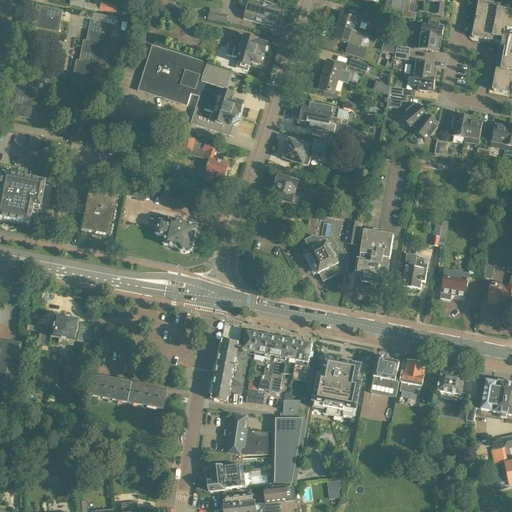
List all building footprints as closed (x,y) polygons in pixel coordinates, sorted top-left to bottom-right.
[(248,0),(243,20),(263,25),(263,24),(276,28),(282,7),(269,3),(268,5),(251,0),(248,0)] [(391,13),(400,15),(403,2),(393,0),(391,13)] [(403,0),(402,11),(408,12),(410,0),(403,0)] [(428,0),(428,2),(436,3),(434,15),(442,16),(444,0),(428,0)] [(159,11),(166,12),(168,2),(161,1),(159,11)] [(511,12),(509,12),(510,7),(479,1),(472,38),(501,44),(492,91),(511,94),(511,12)] [(87,3),(85,10),(93,11),(94,4),(87,3)] [(116,13),(117,5),(107,4),(106,11),(116,13)] [(36,6),(34,17),(60,22),(62,11),(36,6)] [(220,14),(221,11),(210,9),(208,20),(226,23),(227,15),(220,14)] [(338,13),(336,18),(339,19),(337,26),(353,31),(355,23),(359,24),(359,21),(369,24),(370,21),(373,12),(363,9),(361,18),(357,16),(356,18),(338,13)] [(140,19),(153,24),(156,15),(142,11),(140,19)] [(408,12),(402,11),(401,18),(415,20),(416,13),(408,12)] [(60,22),(34,17),(32,27),(58,32),(60,22)] [(90,21),(88,31),(115,37),(117,26),(118,20),(107,18),(106,24),(90,21)] [(416,35),(441,39),(442,39),(444,26),(439,25),(440,24),(429,22),(429,24),(418,22),(416,35)] [(337,26),(333,39),(348,44),(362,48),(366,35),(353,31),(337,26)] [(88,31),(86,42),(109,46),(113,47),(115,37),(88,31)] [(441,39),(416,35),(414,49),(436,53),(437,49),(439,49),(441,39)] [(237,63),(237,64),(236,69),(247,72),(249,67),(251,63),(259,66),(262,55),(264,56),(267,45),(257,42),(257,41),(244,38),(244,39),(238,37),(238,38),(232,36),(229,46),(226,56),(238,59),(237,63)] [(83,41),(81,51),(107,57),(109,46),(86,42),(83,41)] [(348,44),(346,54),(363,59),(366,49),(362,48),(348,44)] [(199,97),(190,124),(229,137),(233,126),(238,123),(236,120),(238,114),(239,115),(243,104),(231,101),(233,96),(222,93),(223,89),(224,89),(230,71),(206,64),(152,46),(138,91),(187,107),(191,95),(199,97)] [(396,46),(395,52),(409,55),(410,48),(396,46)] [(79,61),(79,62),(102,66),(105,67),(107,57),(81,51),(79,61)] [(409,55),(395,52),(394,59),(408,61),(409,55)] [(349,67),(366,72),(368,65),(351,59),(349,67)] [(376,65),(386,69),(386,68),(387,65),(388,62),(388,61),(386,60),(384,64),(377,62),(376,65)] [(76,61),(74,71),(100,77),(102,66),(79,62),(79,61),(76,61)] [(324,70),(322,76),(337,81),(341,71),(345,72),(347,66),(333,61),(332,64),(327,63),(325,70),(324,70)] [(409,76),(413,77),(434,79),(436,69),(433,68),(434,65),(412,61),(409,76)] [(74,71),(72,82),(98,87),(100,77),(74,71)] [(37,89),(39,78),(13,73),(11,84),(37,89)] [(337,81),(322,76),(320,83),(321,83),(319,91),(323,92),(323,95),(336,99),(338,93),(334,92),(337,81)] [(435,79),(434,79),(413,77),(412,89),(418,90),(418,92),(428,93),(428,91),(433,92),(435,79)] [(11,84),(9,94),(12,95),(35,99),(37,89),(11,84)] [(381,95),(383,86),(375,84),(373,92),(381,95)] [(390,87),(389,93),(402,96),(403,89),(390,87)] [(402,96),(389,93),(388,100),(401,102),(402,96)] [(36,110),(38,99),(35,99),(12,95),(10,105),(36,110)] [(343,109),(354,111),(355,105),(344,103),(343,109)] [(337,119),(338,110),(310,104),(309,107),(303,106),(301,121),(310,122),(309,126),(312,130),(315,130),(316,130),(333,134),(335,126),(329,125),(330,118),(337,119)] [(406,114),(401,118),(410,128),(412,127),(414,129),(425,117),(424,116),(426,114),(418,104),(415,107),(413,106),(405,113),(406,114)] [(10,105),(8,115),(34,120),(36,110),(10,105)] [(452,136),(464,138),(469,118),(469,117),(456,115),(455,119),(454,119),(452,129),(453,130),(452,136)] [(425,117),(414,129),(417,131),(415,133),(426,141),(429,136),(431,137),(437,128),(436,127),(438,124),(428,116),(426,118),(425,117)] [(469,118),(464,138),(464,142),(478,145),(482,123),(479,122),(479,120),(469,118)] [(490,148),(504,150),(509,126),(499,124),(498,126),(495,125),(490,148)] [(333,135),(331,143),(343,146),(349,147),(350,139),(333,135)] [(204,143),(204,142),(195,139),(184,136),(181,149),(191,152),(192,148),(205,152),(203,159),(208,161),(204,174),(205,174),(202,181),(209,183),(212,176),(224,180),(229,164),(212,159),(216,147),(204,143)] [(29,137),(27,146),(39,149),(41,139),(29,137)] [(343,146),(331,143),(313,140),(312,146),(308,145),(308,146),(289,140),(286,151),(284,152),(283,156),(284,158),(283,159),(308,167),(311,158),(313,151),(333,155),(332,159),(340,161),(341,157),(343,146)] [(434,155),(440,156),(443,142),(437,141),(434,155)] [(443,142),(440,156),(446,157),(449,143),(443,142)] [(475,163),(481,164),(484,150),(478,149),(475,163)] [(484,150),(481,164),(487,165),(490,151),(484,150)] [(0,218),(28,224),(32,207),(39,208),(40,205),(46,206),(50,187),(43,186),(44,181),(26,178),(0,172),(0,218)] [(276,184),(274,190),(272,191),(271,195),(272,197),(272,198),(291,204),(296,205),(299,196),(297,196),(298,193),(295,192),(298,181),(279,175),(278,177),(276,178),(275,182),(276,184)] [(196,194),(208,198),(210,190),(198,187),(196,194)] [(77,213),(82,214),(79,231),(109,237),(117,196),(87,190),(84,207),(78,206),(77,213)] [(126,197),(137,199),(138,193),(128,191),(126,197)] [(332,210),(331,220),(345,222),(347,213),(332,210)] [(307,234),(306,237),(308,241),(302,244),(303,245),(301,247),(303,252),(306,252),(318,275),(319,274),(323,282),(338,274),(339,274),(346,275),(348,263),(349,259),(344,250),(345,244),(357,246),(361,226),(345,222),(331,220),(310,216),(307,234)] [(177,249),(180,252),(188,254),(191,251),(196,227),(169,221),(168,223),(159,221),(156,236),(165,238),(164,246),(177,249)] [(431,246),(437,247),(441,226),(435,225),(431,246)] [(371,284),(376,285),(376,284),(384,286),(386,286),(386,285),(385,285),(388,266),(388,265),(389,260),(393,236),(364,232),(360,255),(361,256),(360,261),(358,261),(355,276),(362,277),(362,281),(361,282),(362,282),(363,282),(371,284)] [(406,268),(402,290),(404,293),(417,295),(420,293),(421,283),(425,284),(427,271),(426,271),(428,261),(416,260),(416,258),(407,256),(407,258),(405,259),(405,262),(406,264),(406,268)] [(441,293),(440,299),(450,301),(451,295),(465,298),(469,276),(449,272),(450,266),(443,265),(442,271),(445,272),(441,293)] [(484,278),(492,279),(494,268),(486,266),(484,278)] [(508,307),(507,309),(511,310),(511,277),(509,288),(490,285),(489,290),(490,290),(487,303),(508,307)] [(53,316),(48,346),(57,348),(58,344),(60,344),(60,341),(73,343),(77,321),(53,316)] [(93,326),(80,323),(75,344),(95,348),(93,326)] [(222,341),(215,379),(243,385),(248,358),(252,359),(254,350),(249,349),(250,341),(245,340),(244,347),(238,346),(239,344),(238,344),(241,327),(225,324),(222,341)] [(246,333),(245,340),(250,341),(249,349),(254,350),(257,335),(246,333)] [(254,350),(252,359),(266,361),(263,377),(261,377),(258,390),(279,394),(283,374),(289,341),(257,335),(254,350)] [(0,402),(9,404),(21,343),(0,340),(0,402)] [(299,343),(289,341),(283,374),(293,376),(299,343)] [(299,343),(293,376),(292,380),(305,383),(309,359),(312,358),(313,355),(310,353),(312,346),(299,343)] [(374,378),(371,394),(396,399),(399,381),(395,380),(399,364),(386,361),(387,359),(377,357),(373,378),(374,378)] [(324,405),(323,409),(344,413),(344,409),(355,411),(361,384),(357,383),(360,366),(348,364),(349,363),(338,361),(338,362),(326,360),(322,376),(319,376),(313,403),(324,405)] [(401,384),(399,392),(419,396),(420,388),(421,388),(423,377),(422,377),(424,366),(407,363),(405,373),(403,373),(401,384)] [(438,385),(437,388),(438,388),(438,392),(451,395),(450,400),(458,401),(459,396),(461,396),(465,376),(441,372),(439,386),(438,385)] [(86,388),(87,388),(85,396),(161,411),(165,390),(89,376),(87,386),(86,385),(86,388)] [(214,380),(213,388),(230,391),(241,393),(243,385),(215,379),(214,380)] [(249,389),(258,390),(259,380),(250,379),(249,389)] [(486,381),(481,410),(493,412),(493,413),(511,416),(511,384),(498,382),(498,383),(486,381)] [(230,391),(213,388),(211,400),(227,403),(230,391)] [(246,403),(263,406),(264,395),(257,394),(258,392),(248,390),(246,403)] [(227,451),(227,453),(240,455),(246,456),(272,455),(272,479),(295,480),(305,420),(299,420),(300,401),(283,401),(282,420),(283,420),(283,425),(272,425),(272,434),(244,430),(245,418),(233,416),(232,418),(226,428),(224,440),(225,440),(227,451)] [(420,404),(418,412),(428,414),(429,406),(420,404)] [(466,421),(474,422),(476,408),(469,407),(466,421)] [(51,424),(58,425),(60,413),(53,412),(51,424)] [(511,437),(501,439),(503,448),(511,446),(511,437)] [(505,464),(494,467),(495,476),(507,473),(510,485),(511,484),(511,462),(505,464)] [(225,470),(222,470),(222,468),(211,469),(206,470),(204,472),(205,478),(207,480),(213,479),(213,482),(208,483),(210,493),(224,491),(224,489),(241,487),(246,486),(245,479),(240,479),(239,466),(232,467),(232,464),(224,464),(225,470)] [(431,474),(417,475),(418,485),(432,484),(431,474)] [(329,488),(339,487),(342,487),(341,480),(328,481),(329,488)] [(260,511),(280,511),(279,503),(287,502),(285,487),(264,490),(265,504),(260,511)] [(252,495),(222,498),(223,506),(223,511),(260,511),(265,504),(255,505),(255,503),(253,503),(252,495)] [(77,501),(77,511),(85,511),(85,501),(77,501)] [(120,511),(130,511),(137,510),(136,503),(120,505),(120,511)]
